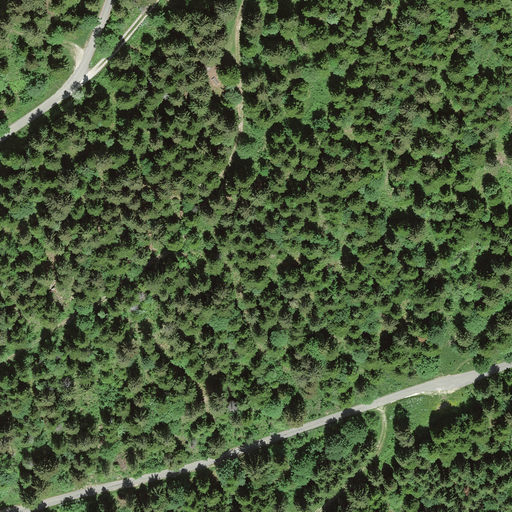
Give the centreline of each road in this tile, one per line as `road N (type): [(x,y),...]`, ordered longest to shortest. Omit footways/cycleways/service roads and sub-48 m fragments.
road 1 (unclassified): [(511,360),(215,458),(6,511)]
road 2 (track): [(245,0),(233,55),(245,98),(241,141),(189,237),(0,366)]
road 3 (unclassified): [(0,137),(76,81),(107,0)]
road 4 (track): [(319,511),(364,465),(384,431),(386,400)]
